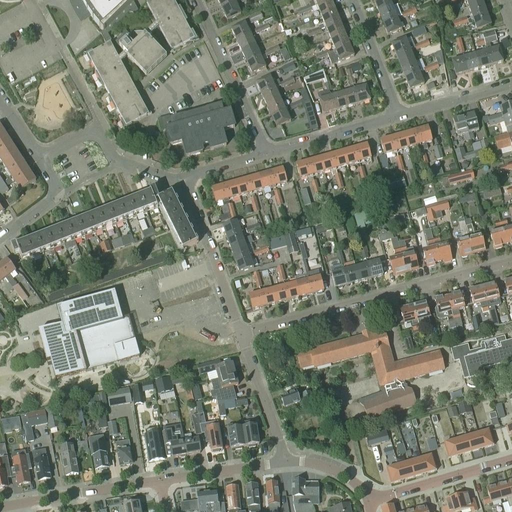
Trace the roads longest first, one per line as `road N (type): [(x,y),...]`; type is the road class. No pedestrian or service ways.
road 1 (residential): [(241,333),(511,260)]
road 2 (residential): [(265,153),(192,0)]
road 3 (residential): [(241,333),(185,179)]
road 4 (residential): [(0,508),(161,481)]
road 5 (residential): [(368,500),(511,459)]
road 6 (residential): [(397,115),(265,153)]
road 7 (residential): [(283,462),(241,333)]
road 8 (residential): [(140,169),(115,163),(97,127),(38,160)]
road 9 (residential): [(140,169),(157,103),(204,67)]
road 10 (residential): [(397,115),(349,0)]
road 11 (residential): [(161,481),(283,462)]
